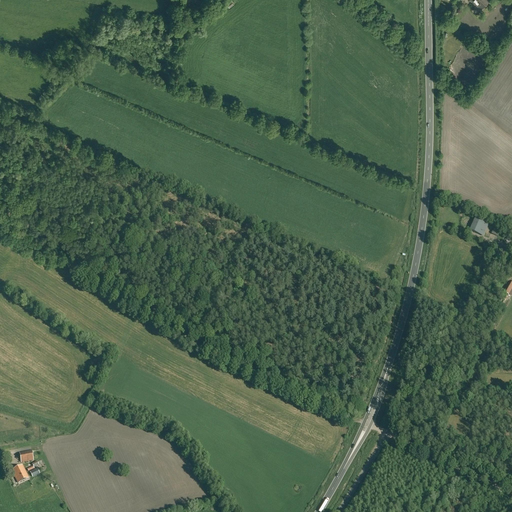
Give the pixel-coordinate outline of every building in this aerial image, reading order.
[(471,0),(481,9),(489,0),(471,0)] [(482,235),(488,222),(476,217),(470,230),(482,235)] [(34,461),(33,454),(32,450),(19,452),(21,463),(34,461)] [(32,464),(33,466),(27,469),(28,471),(35,469),(34,467),(39,465),(37,461),(32,464)] [(29,478),(22,465),(11,470),(18,483),(29,478)] [(33,477),(40,474),(37,468),(30,472),(33,477)]
